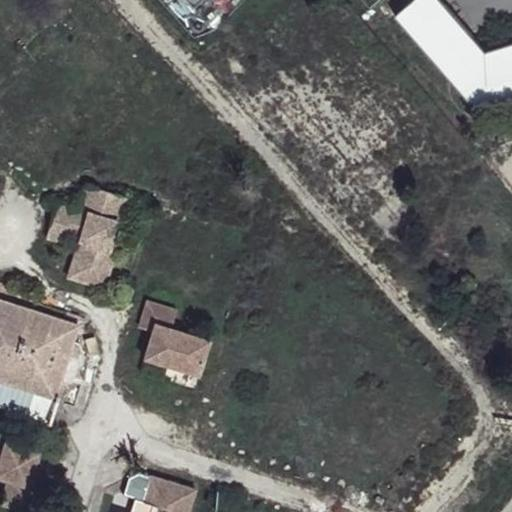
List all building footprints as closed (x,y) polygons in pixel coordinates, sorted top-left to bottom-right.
[(181,0),(195,15),(213,0),(181,0)] [(511,40),(480,51),(430,0),(406,0),(385,20),(472,113),(494,105),(499,119),(511,114),(511,40)] [(130,213),(98,179),(88,202),(69,198),(59,231),(85,240),(82,256),(95,259),(91,276),(114,284),(133,230),(126,227),(130,213)] [(95,259),(82,256),(78,271),(91,276),(95,259)] [(86,316),(0,287),(0,392),(55,411),(67,373),(81,378),(91,339),(81,334),(86,316)] [(184,297),(156,287),(147,316),(158,320),(152,344),(185,355),(194,320),(181,316),(184,297)] [(216,329),(194,320),(185,355),(205,363),(216,329)] [(194,382),(196,366),(169,362),(167,378),(194,382)] [(0,457),(2,458),(0,465),(0,470),(11,473),(4,500),(46,511),(57,470),(51,469),(54,457),(41,453),(44,442),(10,434),(12,427),(0,424),(0,457)] [(190,511),(198,485),(161,472),(152,497),(140,494),(134,511),(155,511),(159,503),(172,506),(171,511),(190,511)]
